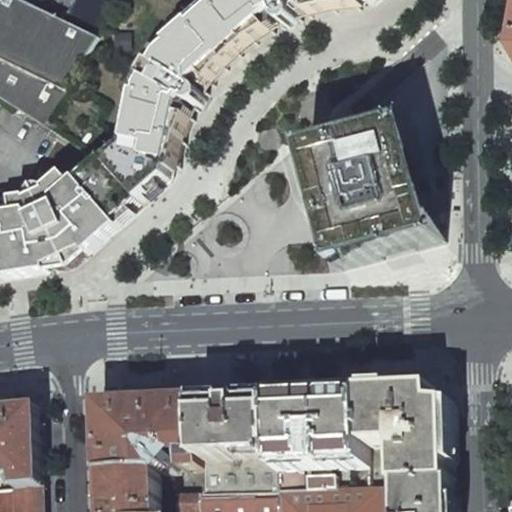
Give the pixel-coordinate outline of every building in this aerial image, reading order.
[(0,0),(0,98),(47,128),(103,41),(18,0),(0,0)] [(129,0),(105,38),(103,41),(47,128),(58,135),(92,157),(104,165),(108,162),(146,206),(173,181),(188,110),(194,111),(195,109),(201,109),(206,107),(208,103),(208,99),(204,93),(206,91),(201,87),(226,64),(227,59),(247,42),(252,42),(278,19),(281,24),(283,24),(287,27),(290,29),(296,27),(300,23),(300,16),(303,15),(302,9),(375,4),(378,0),(129,0)] [(105,38),(129,0),(92,0),(79,22),(105,38)] [(395,256),(447,243),(416,125),(310,153),(341,270),(395,256)] [(52,195),(43,200),(39,190),(38,191),(35,193),(33,196),(33,202),(12,206),(0,197),(0,279),(42,273),(66,269),(67,266),(65,264),(79,257),(80,260),(82,261),(146,206),(108,162),(104,165),(92,157),(52,193),(51,194),(52,195)] [(44,189),(42,189),(39,190),(43,200),(52,195),(51,194),(52,193),(48,190),(44,189)] [(428,391),(369,394),(371,451),(397,449),(397,461),(401,461),(402,488),(459,485),(458,418),(428,391)] [(369,394),(278,398),(281,459),(282,475),(372,470),(371,451),(369,394)] [(278,398),(204,402),(206,462),(263,460),(281,459),(278,398)] [(157,404),(103,406),(105,476),(161,475),(164,474),(178,458),(185,458),(185,472),(206,471),(206,462),(204,402),(157,404)] [(15,414),(0,415),(0,482),(18,481),(19,491),(46,488),(44,411),(15,414)] [(264,494),(283,494),(282,475),(281,459),(263,460),(264,494)] [(263,460),(206,462),(206,471),(207,496),(207,497),(264,494),(263,460)] [(105,476),(105,511),(161,511),(161,475),(105,476)] [(402,488),(283,494),(283,511),(459,511),(459,485),(402,488)] [(0,511),(46,511),(46,503),(46,488),(19,491),(0,493),(0,511)] [(283,511),(283,494),(264,494),(207,497),(205,497),(205,511),(283,511)] [(207,497),(207,496),(183,498),(184,511),(205,511),(205,497),(207,497)]
